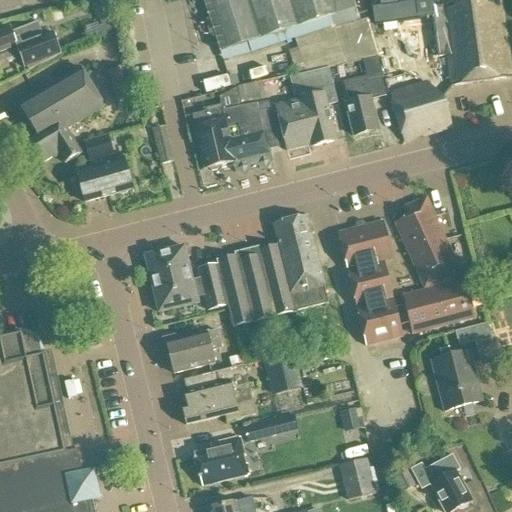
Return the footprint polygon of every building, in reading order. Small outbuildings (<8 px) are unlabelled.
[(202,0),(220,54),(248,45),(251,54),(332,27),(333,30),(376,16),(370,0),(202,0)] [(411,0),(384,4),(380,8),(382,18),(382,22),(387,25),(395,24),(432,19),(435,16),(435,13),(437,13),(444,58),(447,84),(451,88),(511,79),(511,76),(501,0),(435,0),(436,1),(432,1),(430,0),(411,0)] [(102,27),(98,29),(101,37),(117,31),(114,23),(102,27)] [(9,31),(0,34),(0,63),(5,62),(8,65),(14,63),(15,58),(19,57),(25,72),(62,55),(56,37),(40,44),(33,25),(26,28),(10,34),(9,31)] [(345,106),(353,138),(377,132),(370,102),(386,98),(381,80),(383,79),(378,59),(363,62),(367,78),(343,84),(348,105),(345,106)] [(118,110),(134,107),(126,69),(109,72),(118,110)] [(66,130),(103,109),(80,70),(17,106),(33,134),(26,138),(35,152),(34,155),(37,160),(40,161),(42,164),(58,154),(64,164),(80,154),(66,130)] [(286,153),(310,147),(310,149),(336,142),(324,96),(334,93),(328,70),(289,80),(292,91),(296,90),(299,102),(275,108),(286,153)] [(267,155),(261,127),(274,124),(270,104),(265,104),(261,83),(237,88),(219,99),(221,107),(203,111),(204,114),(191,117),(204,171),(234,164),(235,171),(243,176),(247,169),(257,166),(265,171),(269,163),(267,155)] [(388,93),(390,102),(403,143),(451,129),(449,121),(443,100),(437,89),(433,90),(425,83),(388,93)] [(152,132),(160,167),(173,164),(165,129),(152,132)] [(112,157),(108,138),(83,144),(89,169),(74,174),(84,205),(132,192),(123,160),(97,167),(96,161),(112,157)] [(394,225),(409,257),(445,241),(425,199),(404,209),(408,218),(394,225)] [(237,259),(216,264),(217,267),(228,312),(232,329),(327,305),(323,289),(323,288),(306,218),(273,226),(278,249),(257,254),(258,257),(238,263),(237,259)] [(354,229),(354,230),(337,235),(347,272),(356,310),(365,348),(401,339),(392,301),(383,264),(392,262),(382,223),(365,227),(365,226),(364,225),(363,224),(362,224),(361,223),(360,223),(359,223),(358,223),(357,224),(356,224),(356,225),(355,225),(354,226),(354,227),(354,228),(354,229)] [(456,284),(449,270),(456,266),(445,241),(409,257),(425,292),(427,291),(427,292),(456,284)] [(144,259),(151,286),(158,315),(196,306),(199,315),(227,308),(228,312),(217,267),(216,264),(217,268),(197,272),(202,291),(193,293),(187,269),(188,268),(183,249),(144,259)] [(427,291),(425,292),(401,298),(411,336),(474,320),(464,282),(456,284),(427,292),(427,291)] [(482,367),(497,363),(486,325),(455,333),(458,347),(475,342),(482,367)] [(0,511),(89,511),(88,503),(97,501),(100,500),(94,473),(94,472),(91,473),(82,475),(78,455),(77,452),(77,451),(68,453),(57,404),(57,403),(46,353),(45,354),(43,345),(39,339),(31,334),(23,333),(23,332),(21,333),(20,333),(0,337),(0,511)] [(173,376),(193,371),(214,366),(210,353),(221,350),(216,334),(206,336),(206,335),(175,343),(174,340),(170,338),(164,340),(162,344),(164,352),(168,354),(173,376)] [(444,414),(482,405),(469,353),(449,357),(448,350),(440,353),(441,359),(430,362),(444,414)] [(293,353),(263,360),(271,397),(302,390),(293,353)] [(244,368),(209,376),(183,382),(186,395),(179,397),(186,428),(225,418),(226,425),(256,418),(244,368)] [(349,391),(328,395),(330,403),(350,399),(349,391)] [(355,411),(342,414),(344,420),(347,433),(358,430),(359,430),(355,411)] [(243,428),(247,444),(296,433),(292,416),(268,422),(243,428)] [(202,489),(249,477),(239,438),(227,441),(228,448),(194,456),(202,489)] [(468,506),(471,504),(455,474),(460,472),(452,457),(424,472),(431,485),(431,486),(444,511),(456,511),(459,510),(462,511),(467,508),(468,506)] [(346,503),(375,495),(366,460),(337,468),(346,503)] [(388,471),(400,494),(414,487),(403,464),(388,471)] [(254,511),(251,500),(208,511),(207,511),(254,511)]
